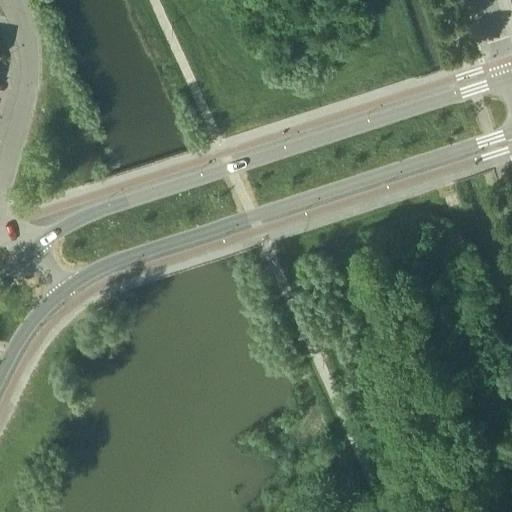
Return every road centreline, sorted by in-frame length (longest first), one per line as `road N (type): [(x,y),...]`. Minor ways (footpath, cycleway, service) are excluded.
road 1 (secondary): [(510,77),(109,207),(32,251)]
road 2 (secondary): [(65,289),(140,252),(511,132)]
road 3 (residential): [(12,0),(30,73),(0,185)]
